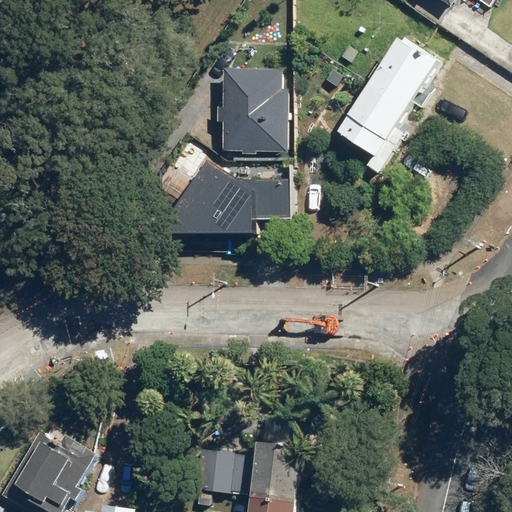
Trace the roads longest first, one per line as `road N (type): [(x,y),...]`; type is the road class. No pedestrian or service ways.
road 1 (residential): [(0,348),(75,317),(145,308),(457,316),(495,325)]
road 2 (tertiary): [(444,511),(495,325)]
